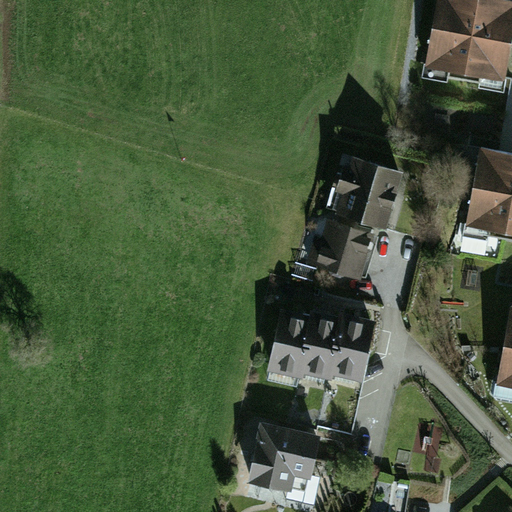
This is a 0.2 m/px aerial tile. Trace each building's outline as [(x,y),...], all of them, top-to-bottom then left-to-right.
[(510,14),(442,0),(434,0),(420,70),(496,85),(510,14)] [(511,146),(484,142),(472,218),(511,224),(511,146)] [(391,179),(337,166),(324,218),(378,231),(391,179)] [(370,239),(322,226),(311,270),(358,283),(370,239)] [(511,302),(511,303),(499,378),(511,379),(511,302)] [(306,327),(279,320),(265,375),(300,384),(302,377),(326,383),(326,375),(353,381),(367,327),(337,319),(336,326),(308,319),(306,327)] [(314,439),(252,428),(242,482),(286,490),(288,478),(306,481),(314,439)]
